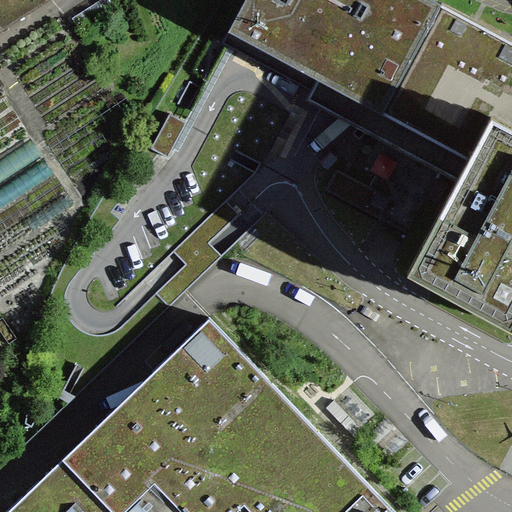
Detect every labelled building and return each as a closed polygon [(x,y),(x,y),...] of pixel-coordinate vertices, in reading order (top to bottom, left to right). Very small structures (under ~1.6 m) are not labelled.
[(0,0),(0,30),(46,0),(0,0)] [(244,0),(228,31),(390,113),(449,3),(442,0),(244,0)] [(511,35),(450,2),(449,3),(390,113),(475,159),(415,271),(511,322),(511,35)] [(10,64),(16,60),(23,70),(74,37),(63,20),(6,58),(10,64)] [(75,43),(19,80),(48,124),(104,88),(75,43)] [(3,98),(0,100),(0,154),(29,135),(3,98)] [(186,122),(171,114),(153,146),(167,154),(186,122)] [(53,147),(74,181),(112,157),(91,123),(53,147)] [(0,182),(43,153),(34,139),(0,161),(0,182)] [(0,211),(53,174),(46,163),(0,194),(0,211)] [(337,169),(326,189),(379,218),(390,197),(337,169)] [(65,192),(26,220),(33,230),(72,201),(65,192)] [(396,511),(209,316),(198,327),(181,343),(166,358),(4,511),(396,511)] [(350,388),(330,409),(358,434),(377,413),(350,388)]
